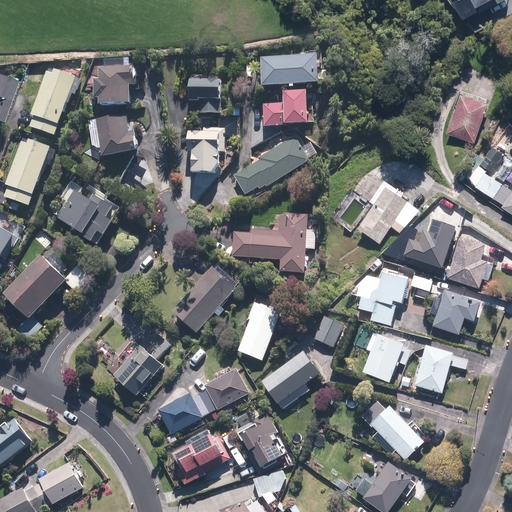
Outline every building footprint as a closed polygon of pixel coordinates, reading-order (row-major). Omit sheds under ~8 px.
[(465,0),(472,0),(478,11),(498,0),(501,6),(511,0),(460,0),(461,2),(465,0)] [(325,56),(267,59),(269,88),(296,86),(296,90),(301,90),(300,86),(327,85),(325,56)] [(97,82),(98,101),(103,100),(103,107),(135,105),(134,87),(140,87),(139,68),(101,70),(102,81),(97,82)] [(51,74),(35,117),(37,118),(33,128),(59,138),(81,80),(59,72),(57,76),(51,74)] [(203,113),(225,114),(226,81),(212,81),(212,76),(195,76),(195,80),(194,80),(194,98),(195,99),(195,103),(204,103),(203,113)] [(0,77),(0,124),(1,125),(16,84),(0,77)] [(291,104),(266,105),(268,128),(312,125),(316,125),(314,92),(310,92),(291,94),(291,104)] [(451,134),(477,144),(492,104),(465,95),(451,134)] [(130,116),(100,121),(105,152),(106,158),(141,153),(138,133),(133,134),(130,116)] [(195,174),(217,174),(223,165),(223,153),(228,153),(228,128),(206,128),(206,133),(192,133),(192,153),(196,153),(195,174)] [(314,145),(306,151),(298,138),(261,160),(263,162),(237,178),(248,197),(261,189),(262,191),(269,188),(270,189),(313,163),(312,162),(321,157),(314,145)] [(27,206),(51,149),(29,140),(5,196),(27,206)] [(506,155),(494,146),(481,165),(493,174),(506,155)] [(505,208),(511,212),(511,189),(488,173),(478,187),(506,206),(505,208)] [(397,177),(392,188),(407,195),(412,183),(397,177)] [(391,190),(362,230),(382,245),(393,230),(402,236),(420,211),(391,190)] [(81,234),(98,244),(105,234),(110,237),(119,223),(113,220),(120,210),(100,197),(96,203),(80,193),(64,219),(83,232),(81,234)] [(352,196),(342,195),(342,208),(351,208),(352,196)] [(237,233),(235,258),(284,261),(283,273),(307,274),(312,217),(287,215),(287,218),(283,218),(282,232),(256,231),(255,234),(237,233)] [(429,237),(423,235),(420,246),(411,243),(405,262),(443,273),(455,230),(433,224),(429,237)] [(20,239),(0,226),(0,262),(1,260),(5,262),(20,239)] [(34,239),(44,248),(53,239),(42,230),(34,239)] [(450,281),(482,291),(491,264),(485,262),(490,246),(464,238),(454,269),(451,268),(448,277),(451,279),(450,281)] [(67,281),(43,258),(6,297),(29,320),(14,335),(22,343),(25,340),(29,344),(45,328),(35,319),(67,285),(77,294),(91,279),(79,268),(67,281)] [(177,313),(199,334),(240,290),(218,269),(177,313)] [(374,294),(372,301),(372,300),(364,298),(360,310),(374,314),(372,321),(392,327),(399,304),(399,303),(404,304),(405,305),(406,300),(409,290),(411,282),(410,281),(401,279),(386,275),(382,290),(380,291),(379,291),(374,294)] [(416,287),(434,293),(437,283),(419,277),(416,287)] [(450,292),(437,328),(463,337),(469,320),(470,320),(478,323),(485,304),(450,292)] [(243,352),(267,362),(287,316),(260,305),(254,320),(256,321),(243,352)] [(316,339),(335,348),(346,327),(326,318),(316,339)] [(116,376),(138,396),(165,367),(157,361),(171,345),(156,332),(116,376)] [(367,374),(394,384),(409,347),(378,335),(371,352),(375,353),(367,374)] [(418,388),(446,396),(458,356),(430,348),(418,388)] [(265,383),(281,406),(324,376),(308,353),(265,383)] [(204,395),(214,414),(217,421),(223,418),(219,411),(221,410),(221,412),(252,395),(239,370),(208,387),(210,392),(204,395)] [(403,387),(411,389),(413,381),(405,379),(403,387)] [(193,394),(162,411),(175,436),(206,419),(206,418),(214,414),(204,395),(196,399),(193,394)] [(391,412),(376,426),(377,428),(409,463),(429,444),(395,408),(391,412)] [(364,419),(369,414),(365,410),(360,414),(364,419)] [(245,428),(240,431),(246,442),(247,442),(248,442),(250,441),(255,451),(250,454),(249,454),(262,476),(277,468),(275,466),(275,465),(281,461),(288,457),(276,436),(281,433),(270,413),(257,420),(257,421),(253,414),(241,420),(245,428)] [(0,469),(34,444),(16,420),(9,426),(8,424),(0,430),(0,469)] [(232,460),(220,439),(218,440),(213,432),(197,441),(192,444),(193,447),(178,456),(186,469),(180,473),(188,486),(208,475),(207,474),(226,464),(232,460)] [(238,447),(229,453),(240,471),(249,465),(238,447)] [(42,484),(33,489),(45,510),(85,489),(71,464),(40,481),(42,484)] [(367,499),(366,501),(381,511),(392,511),(416,480),(393,464),(376,487),(367,481),(358,493),(367,499)] [(279,500),(276,495),(283,493),(289,480),(287,472),(257,480),(263,499),(267,497),(271,505),(279,500)] [(23,490),(0,501),(0,511),(41,511),(45,510),(33,489),(25,493),(23,490)] [(267,511),(262,504),(261,502),(252,508),(251,509),(249,505),(248,504),(236,511),(267,511)]
